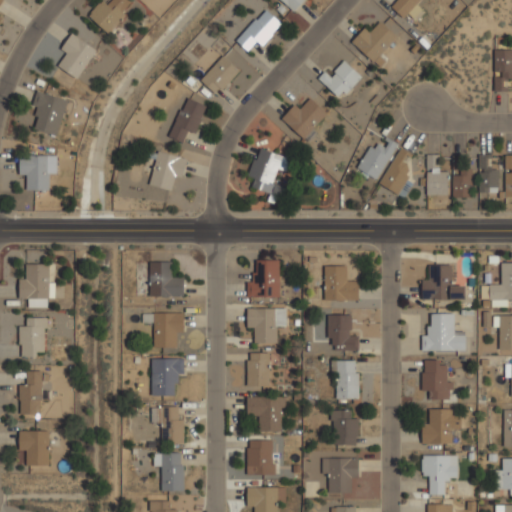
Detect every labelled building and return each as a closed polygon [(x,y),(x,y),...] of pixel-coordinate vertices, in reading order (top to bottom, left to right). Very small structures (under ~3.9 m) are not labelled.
[(133,3),(129,0),(110,0),(107,5),(100,0),(87,16),(108,33),(133,3)] [(279,0),(303,0),(293,12),(279,0)] [(403,18),(419,0),(396,0),(390,7),(403,18)] [(235,40),(254,19),(256,20),(265,10),(280,23),(271,34),(261,46),(256,41),(246,51),(235,40)] [(350,42),(363,28),(369,33),(379,21),(396,37),(373,62),(350,42)] [(60,49),(66,53),(57,66),(77,79),(96,50),(71,33),(60,49)] [(511,79),(511,50),(493,50),(494,75),(493,75),(493,91),(505,91),(505,80),(511,79)] [(199,80),(222,56),(238,71),(221,90),(218,87),(213,93),(199,80)] [(345,94),(342,91),(337,96),(317,78),(323,71),(330,78),(335,73),(333,71),(343,60),(361,77),(345,94)] [(34,129),(56,136),(67,101),(36,91),(31,105),(37,107),(34,116),(37,117),(34,129)] [(167,136),(180,110),(182,110),(187,98),(205,106),(199,119),(200,119),(194,133),(187,130),(182,143),(167,136)] [(302,139),(281,118),(294,104),(299,109),(309,98),(326,113),(302,139)] [(357,168),(376,180),(397,144),(389,139),(384,147),(374,141),(357,168)] [(404,162),(409,153),(399,148),(378,184),(403,198),(412,183),(404,179),(411,166),(404,162)] [(270,194),(251,187),(254,179),(246,176),(253,159),(256,160),(260,149),(274,154),(272,158),(288,164),(285,172),(277,168),(271,183),(274,184),(270,194)] [(148,184),(155,160),(148,158),(149,152),(156,154),(157,151),(186,159),(181,178),(174,176),(170,191),(148,184)] [(56,174),(56,155),(18,156),(19,175),(25,175),(26,190),(49,190),(49,174),(56,174)] [(500,170),(488,169),(488,161),(481,161),(481,156),(479,155),(477,192),(498,193),(500,170)] [(426,195),(448,195),(448,170),(433,170),(433,156),(426,156),(426,195)] [(452,197),(473,198),(473,169),(459,169),(459,175),(452,175),(452,197)] [(246,297),(278,297),(279,260),(254,260),(253,282),(247,281),(246,297)] [(149,296),(183,297),(184,279),(171,278),(171,262),(149,262),(149,296)] [(511,300),(511,307),(511,306),(511,262),(500,263),(501,284),(488,285),(489,300),(511,300)] [(48,299),(46,299),(46,307),(27,307),(27,299),(18,299),(18,279),(25,279),(25,264),(48,264),(48,299)] [(452,265),(428,264),(428,280),(421,280),(421,299),(464,300),(465,286),(451,285),(452,265)] [(358,281),(347,281),(347,266),(324,265),(323,300),(358,300),(358,281)] [(253,343),(276,343),(276,326),(285,326),(285,308),(247,308),(247,327),(253,327),(253,343)] [(183,313),(142,314),(142,323),(153,323),(153,348),(176,348),(176,332),(183,332),(183,313)] [(421,351),(421,336),(426,336),(426,326),(430,326),(430,314),(453,314),(453,336),(464,336),(464,351),(421,351)] [(326,338),(326,315),(351,315),(351,330),(348,330),(348,336),(357,336),(357,350),(334,350),(334,345),(330,345),(330,338),(326,338)] [(511,315),(492,316),(493,327),(498,327),(498,350),(511,349),(511,315)] [(43,352),(36,352),(36,356),(21,356),(21,344),(17,344),(17,326),(25,326),(25,317),(46,317),(46,328),(43,328),(43,352)] [(246,386),(246,360),(249,360),(249,353),(268,353),(268,386),(246,386)] [(183,358),(150,358),(151,395),(176,395),(175,374),(183,374),(183,358)] [(357,399),(335,399),(335,375),(330,375),(330,361),(354,361),(354,373),(357,373),(357,399)] [(422,390),(428,390),(429,399),(451,399),(450,382),(447,382),(446,362),(422,362),(422,390)] [(18,400),(18,385),(25,385),(25,371),(40,371),(40,373),(45,373),(45,381),(40,381),(40,400),(39,400),(39,414),(19,414),(19,400),(18,400)] [(258,431),(281,431),(282,397),(246,396),(246,416),(258,416),(258,431)] [(177,407),(150,407),(151,424),(161,424),(161,443),(183,443),(183,419),(178,419),(177,407)] [(460,416),(451,416),(451,409),(428,409),(428,424),(421,424),(421,443),(459,444),(460,416)] [(503,446),(511,446),(511,409),(503,410),(503,446)] [(350,410),(331,410),(332,445),(358,444),(358,419),(351,419),(350,410)] [(18,431),(48,431),(48,465),(25,465),(25,450),(18,450),(18,431)] [(246,474),(272,475),(273,440),(247,440),(246,474)] [(160,452),(179,452),(179,465),(182,465),(182,491),(160,490),(160,466),(152,466),(152,453),(160,453),(160,452)] [(428,495),(428,476),(422,476),(422,472),(421,472),(421,459),(422,459),(422,455),(456,455),(456,477),(449,477),(449,481),(444,481),(444,495),(428,495)] [(327,493),(327,473),(321,473),(321,458),(357,458),(357,477),(348,477),(348,493),(327,493)] [(511,458),(502,459),(502,470),(494,470),(494,489),(509,489),(509,496),(511,495),(511,458)] [(253,511),(277,511),(277,502),(285,502),(285,487),(247,487),(247,506),(253,507),(253,511)] [(150,511),(176,511),(176,509),(169,509),(169,501),(150,501),(150,511)]
